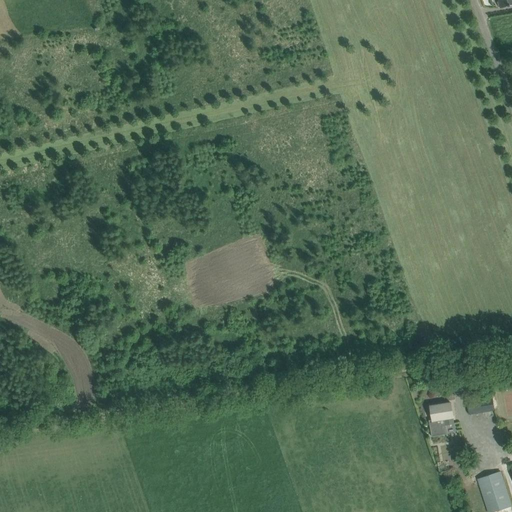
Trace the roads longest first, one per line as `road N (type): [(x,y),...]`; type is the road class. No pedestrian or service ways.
road 1 (track): [(0,430),(410,370)]
road 2 (track): [(0,160),(326,83)]
